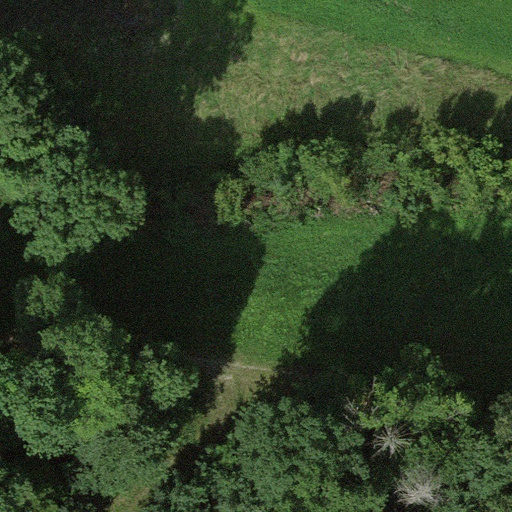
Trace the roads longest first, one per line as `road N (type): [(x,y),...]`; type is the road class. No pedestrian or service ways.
road 1 (track): [(0,345),(287,367),(511,397)]
road 2 (track): [(127,511),(139,486),(287,367)]
